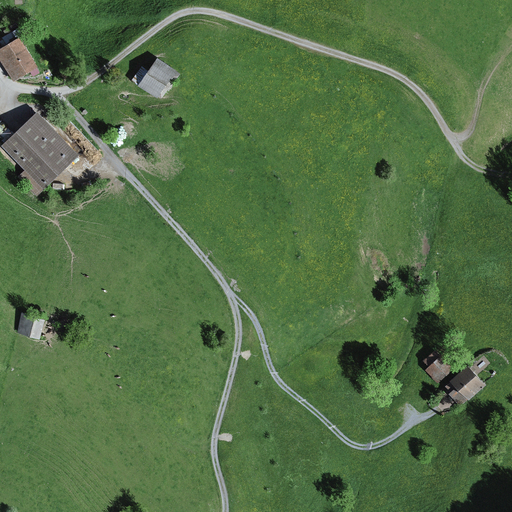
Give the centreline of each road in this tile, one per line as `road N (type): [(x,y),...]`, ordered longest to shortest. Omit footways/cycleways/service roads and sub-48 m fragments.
road 1 (track): [(55,92),(232,298),(240,333),(214,441),(225,511)]
road 2 (track): [(55,92),(86,82),(163,23),(200,11),(392,74),(451,137)]
road 3 (track): [(451,137),(464,138),(473,127),(487,77),(511,44)]
